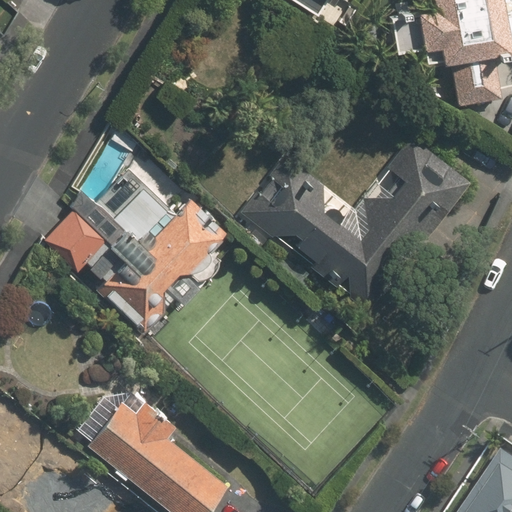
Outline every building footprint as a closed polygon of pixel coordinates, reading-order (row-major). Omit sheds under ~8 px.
[(293,0),(319,15),(328,0),(293,0)] [(497,53),(511,50),(511,10),(510,0),(429,0),(431,6),(416,9),(423,49),(438,46),(441,63),(449,62),(457,105),(505,96),(497,53)] [(469,177),(408,137),(361,207),(279,153),(236,218),(379,313),(469,177)] [(209,249),(224,234),(188,197),(99,283),(145,331),(167,309),(160,284),(176,269),(203,280),(221,262),(209,249)] [(71,208),(41,237),(74,272),(105,243),(71,208)] [(132,406),(108,386),(73,427),(173,511),(202,511),(225,485),(168,437),(178,426),(142,395),(132,406)] [(511,511),(511,454),(505,449),(461,511),(511,511)] [(119,511),(77,483),(57,511),(119,511)]
